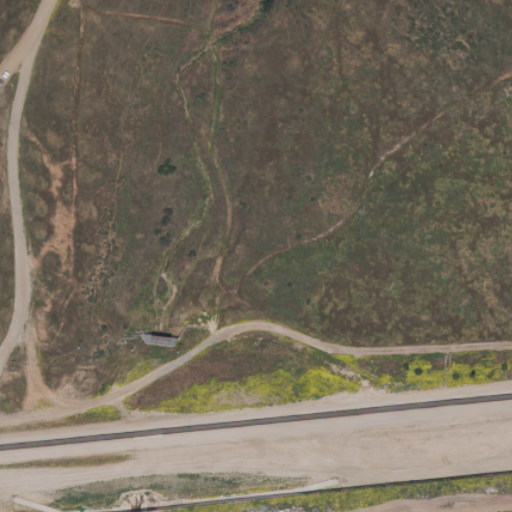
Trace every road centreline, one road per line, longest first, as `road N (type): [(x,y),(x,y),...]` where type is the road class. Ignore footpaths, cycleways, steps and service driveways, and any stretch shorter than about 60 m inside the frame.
road 1 (track): [(0,349),(20,327),(22,301),(13,140),(34,42),(53,0)]
road 2 (track): [(95,427),(130,388),(208,340)]
